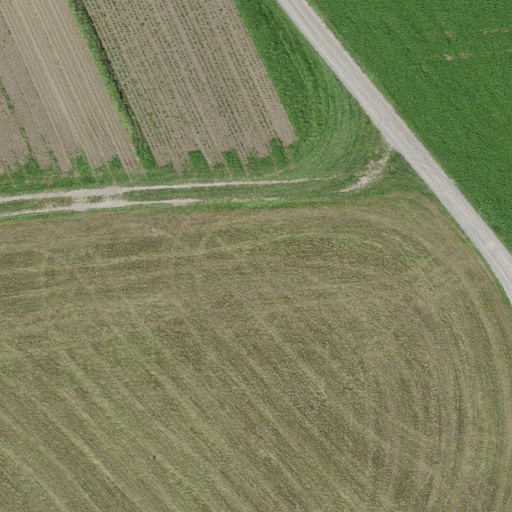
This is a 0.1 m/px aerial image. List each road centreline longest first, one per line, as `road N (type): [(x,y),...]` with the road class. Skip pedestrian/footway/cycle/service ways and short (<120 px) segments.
road 1 (track): [(0,219),(212,186),(435,179)]
road 2 (track): [(291,0),(511,269)]
